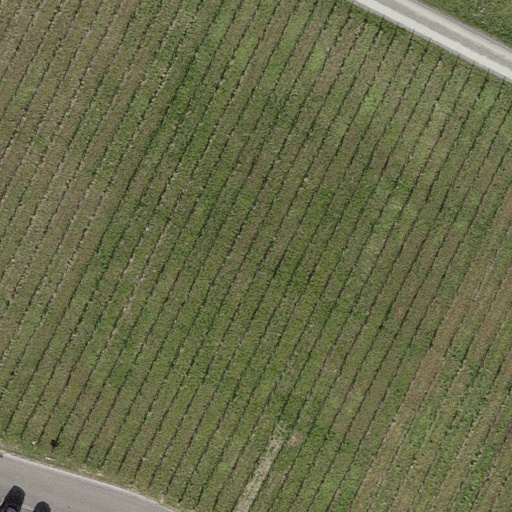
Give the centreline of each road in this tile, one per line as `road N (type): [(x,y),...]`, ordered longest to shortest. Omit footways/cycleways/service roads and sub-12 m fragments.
road 1 (track): [(511,78),(355,0)]
road 2 (residential): [(0,474),(129,511)]
